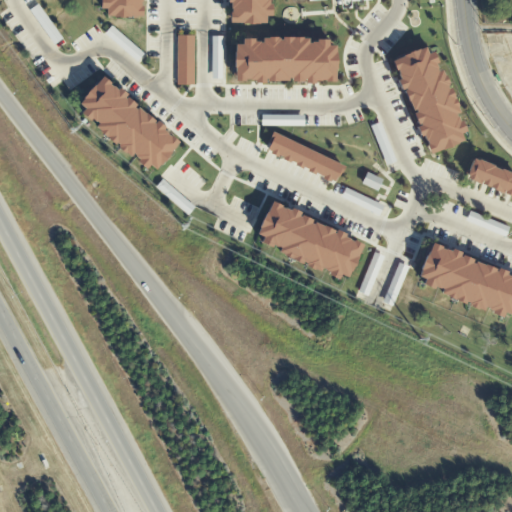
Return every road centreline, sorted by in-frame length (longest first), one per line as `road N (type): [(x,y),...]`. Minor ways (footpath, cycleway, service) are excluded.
road 1 (motorway): [(157,511),(0,218)]
road 2 (motorway): [(178,324),(0,90)]
road 3 (motorway): [(0,319),(104,511)]
road 4 (motorway): [(273,464),(178,324)]
road 5 (residential): [(463,0),(481,77),(511,129)]
